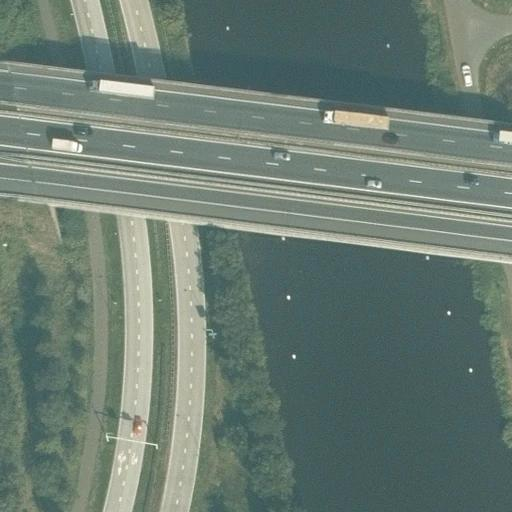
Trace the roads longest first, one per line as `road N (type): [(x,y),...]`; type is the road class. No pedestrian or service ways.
road 1 (primary): [(173,511),(189,415),(187,261),(167,130),(133,0)]
road 2 (primary): [(83,0),(124,178),(136,272),(134,408),(116,511)]
road 3 (motorway): [(0,172),(511,235)]
road 4 (motorway): [(511,150),(0,87)]
road 5 (motorway): [(0,132),(511,195)]
road 6 (unclassified): [(511,274),(455,31)]
